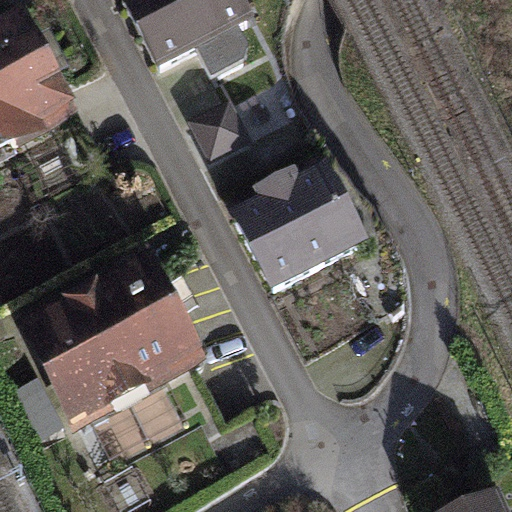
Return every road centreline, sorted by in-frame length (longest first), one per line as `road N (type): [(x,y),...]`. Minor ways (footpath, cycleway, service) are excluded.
road 1 (residential): [(330,0),(316,58),(324,90),(408,214),(433,274),(435,310),(424,363),(402,398),(329,452)]
road 2 (residential): [(329,452),(90,0)]
